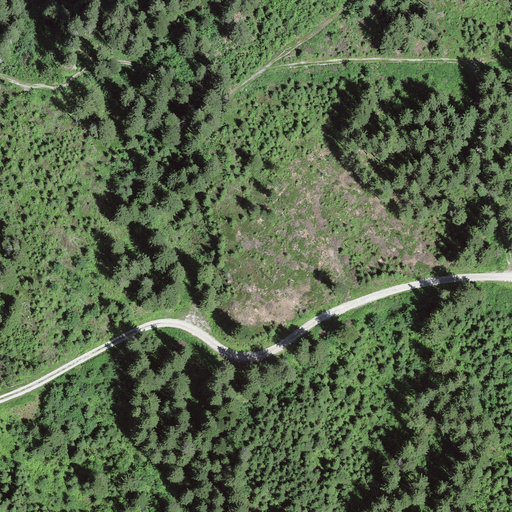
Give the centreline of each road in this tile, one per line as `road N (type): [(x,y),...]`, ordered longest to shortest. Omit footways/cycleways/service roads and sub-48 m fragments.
road 1 (track): [(511,277),(385,292),(252,359),(182,325),(148,326),(0,399)]
road 2 (track): [(261,71),(473,62),(483,172),(511,274)]
